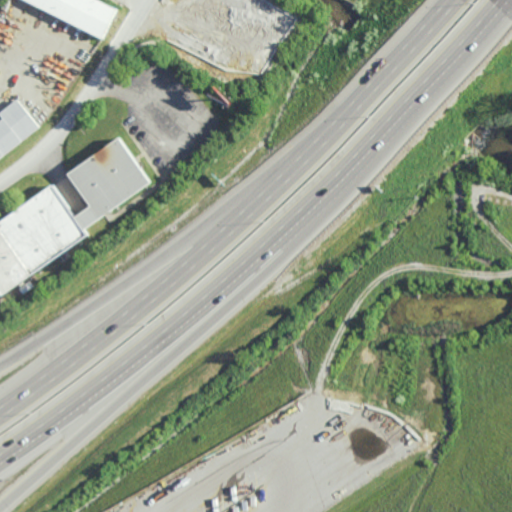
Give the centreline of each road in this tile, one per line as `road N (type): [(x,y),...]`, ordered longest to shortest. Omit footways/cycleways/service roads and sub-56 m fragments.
road 1 (motorway): [(455,0),(245,215),(100,338),(0,409)]
road 2 (motorway): [(0,511),(115,417),(271,268),(308,208)]
road 3 (motorway): [(0,459),(163,339),(308,208)]
road 4 (motorway): [(245,215),(186,244),(0,368)]
road 5 (motorway): [(308,208),(501,0)]
road 6 (residential): [(151,0),(66,126),(0,182)]
